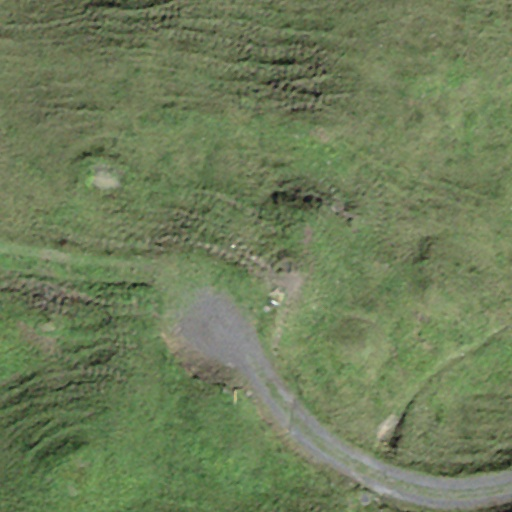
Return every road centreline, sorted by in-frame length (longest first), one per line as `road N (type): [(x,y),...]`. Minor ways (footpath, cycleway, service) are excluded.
road 1 (track): [(238,327),(284,404),(323,444),(403,487),(481,495),(511,488)]
road 2 (track): [(238,327),(223,307),(152,281),(0,276)]
